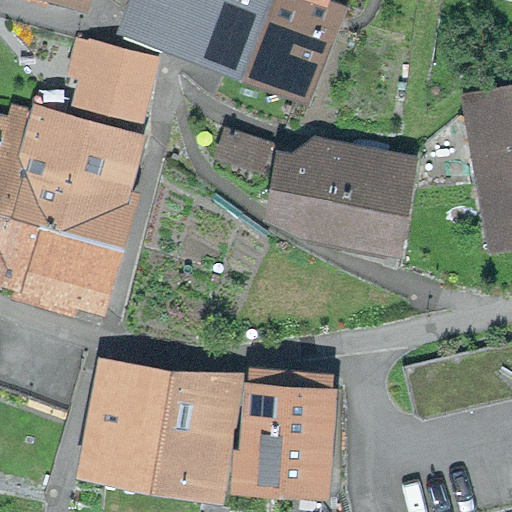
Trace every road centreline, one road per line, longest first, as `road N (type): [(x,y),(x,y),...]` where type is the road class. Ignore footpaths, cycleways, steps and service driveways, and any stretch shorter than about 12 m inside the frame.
road 1 (residential): [(511,306),(373,341),(248,358),(161,353),(104,336)]
road 2 (residential): [(56,511),(104,336)]
road 3 (residential): [(1,0),(102,26),(112,0)]
